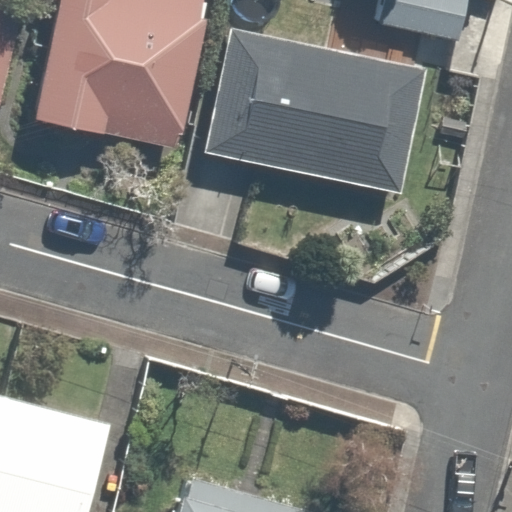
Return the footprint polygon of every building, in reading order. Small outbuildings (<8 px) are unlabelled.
[(198,0),(40,0),(18,113),(170,143),(198,0)] [(456,0),(368,0),(365,18),(450,35),(456,0)] [(0,102),(3,103),(19,9),(0,6),(0,102)] [(426,60),(221,21),(197,148),(402,187),(426,60)] [(92,511),(117,416),(0,386),(0,511),(92,511)] [(166,511),(306,511),(176,477),(166,511)]
